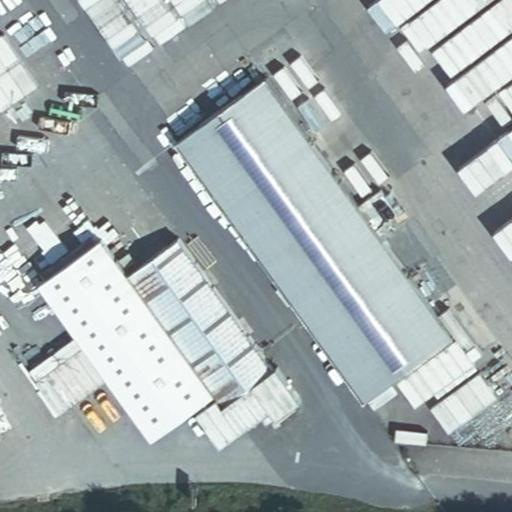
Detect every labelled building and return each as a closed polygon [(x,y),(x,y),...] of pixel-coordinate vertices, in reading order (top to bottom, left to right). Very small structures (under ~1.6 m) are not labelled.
[(317,0),(328,20),(366,0),(317,0)] [(348,67),(407,27),(426,54),(472,24),(467,17),(491,0),(385,0),(328,38),(348,67)] [(453,165),(511,126),(511,4),(370,96),(409,157),(436,139),(453,165)] [(447,323),(270,78),(181,142),(368,401),(423,361),(456,337),(447,323)] [(448,210),(511,173),(511,134),(431,181),(448,210)] [(484,233),(511,216),(511,180),(468,206),(484,233)] [(277,368),(181,235),(130,271),(104,235),(99,238),(94,232),(43,270),(47,276),(42,279),(155,435),(217,390),(227,404),(277,368)] [(500,379),(511,371),(511,367),(496,346),(487,353),(458,315),(447,323),(456,337),(423,361),(441,386),(461,372),(475,392),(480,393),(485,390),(492,399),(501,392),(503,384),(500,379)] [(74,343),(28,375),(58,419),(104,386),(74,343)] [(439,406),(419,420),(438,447),(458,434),(439,406)] [(467,429),(484,451),(503,437),(486,414),(467,429)] [(73,439),(83,456),(106,441),(95,425),(73,439)]
